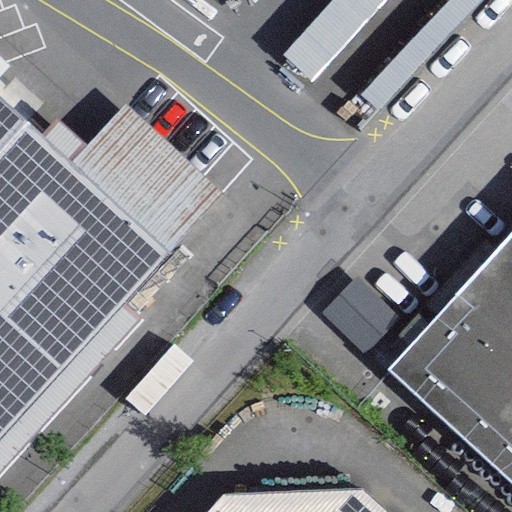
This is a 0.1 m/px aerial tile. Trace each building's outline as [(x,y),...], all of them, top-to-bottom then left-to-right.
[(344,0),(298,47),(345,93),(437,0),(344,0)] [(0,440),(171,254),(0,98),(0,440)] [(511,234),(392,364),(511,474),(511,234)] [(328,314),(393,358),(420,318),(355,274),(328,314)] [(224,496),(209,511),(378,511),(357,492),(224,496)]
